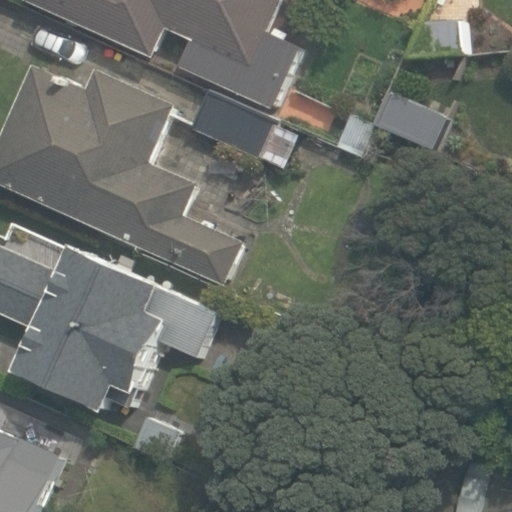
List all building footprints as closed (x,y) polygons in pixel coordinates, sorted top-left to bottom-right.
[(189,68),(283,110),(311,48),(278,34),(292,0),(37,0),(37,1),(164,58),(176,29),(202,40),(189,68)] [(433,24),(419,60),(472,55),(468,21),(433,24)] [(0,161),(0,181),(231,291),(251,247),(193,220),(211,182),(162,159),(186,109),(115,75),(108,89),(96,83),(91,93),(43,71),(0,161)] [(201,132),(294,170),(307,137),(285,128),(289,120),(218,91),(201,132)] [(386,127),(443,152),(458,117),(401,92),(386,127)] [(345,147),(370,158),(383,127),(359,116),(345,147)] [(28,375),(116,415),(129,386),(146,394),(170,341),(208,358),(229,312),(84,247),(77,263),(25,239),(20,249),(6,243),(0,255),(0,311),(47,333),(28,375)] [(140,447),(174,463),(189,432),(155,416),(140,447)] [(0,511),(44,511),(69,457),(0,426),(0,511)]
